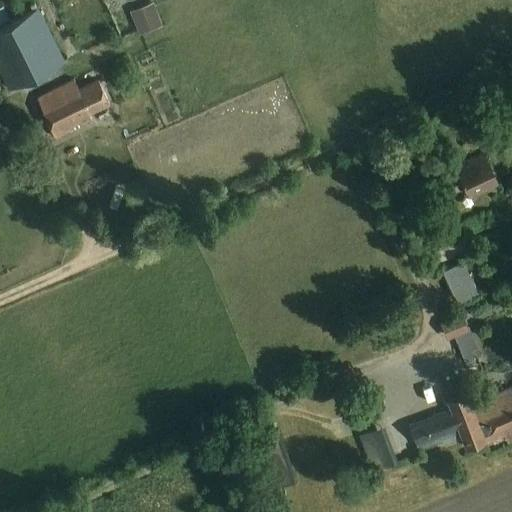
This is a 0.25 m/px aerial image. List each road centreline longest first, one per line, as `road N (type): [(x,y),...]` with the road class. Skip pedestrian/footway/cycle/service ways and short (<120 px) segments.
road 1 (track): [(37,511),(342,374),(413,351),(433,321),(428,291)]
road 2 (track): [(88,261),(511,71)]
